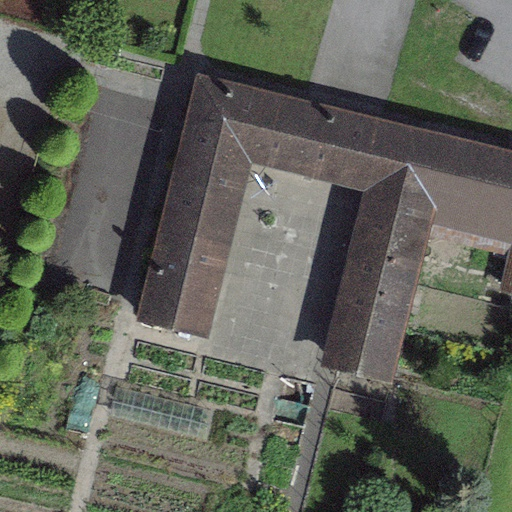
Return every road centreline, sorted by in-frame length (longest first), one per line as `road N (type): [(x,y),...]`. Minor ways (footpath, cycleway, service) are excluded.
road 1 (track): [(184,94),(77,511)]
road 2 (track): [(123,330),(324,380),(290,511)]
